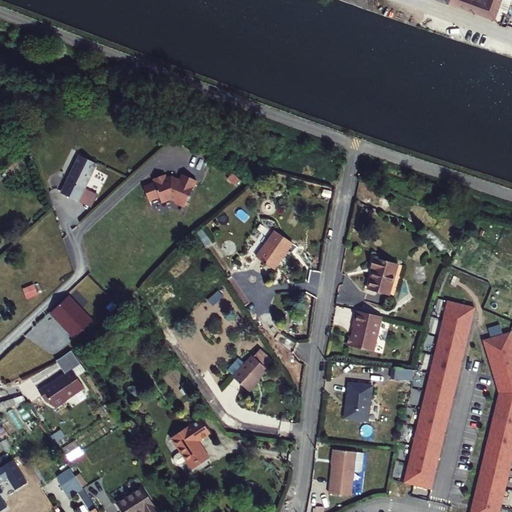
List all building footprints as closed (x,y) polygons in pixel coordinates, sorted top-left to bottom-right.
[(484,0),(484,2),(479,0),(437,0),(494,20),(501,0),(484,0)] [(77,157),(59,194),(76,202),(94,165),(77,157)] [(196,180),(182,174),(179,180),(174,178),(173,180),(170,179),(167,180),(164,174),(151,179),(153,183),(142,187),(148,200),(158,196),(160,202),(169,198),(175,200),(176,203),(184,206),(196,180)] [(291,245),(275,233),(257,260),(274,273),(284,259),(282,257),(291,245)] [(397,268),(372,260),(369,271),(373,273),(367,293),(387,299),(397,268)] [(26,299),(38,294),(34,284),(22,288),(26,299)] [(74,338),(92,321),(68,295),(52,311),(69,330),(68,331),(74,338)] [(404,482),(430,489),(475,308),(446,301),(404,482)] [(383,317),(359,312),(354,329),(357,330),(356,336),(354,335),(353,339),(350,338),(347,347),(374,354),(379,335),(383,317)] [(511,343),(509,332),(484,338),(498,394),(471,511),(499,511),(511,457),(511,343)] [(74,352),(72,350),(55,359),(64,373),(49,383),(48,382),(38,389),(46,400),(49,398),(56,408),(67,400),(66,399),(85,386),(73,369),(81,363),(74,352)] [(275,366),(265,357),(258,365),(254,361),(235,383),(249,396),(269,374),(268,373),(275,366)] [(413,369),(392,367),(391,379),(413,381),(416,370),(413,369)] [(33,393),(26,383),(19,386),(26,397),(33,393)] [(372,386),(348,384),(343,419),(367,422),(372,386)] [(26,401),(23,396),(6,402),(8,407),(26,401)] [(209,432),(200,420),(199,420),(182,431),(179,431),(174,434),(173,438),(182,451),(176,455),(175,458),(176,461),(180,463),(183,463),(187,460),(191,466),(207,456),(197,440),(209,432)] [(364,453),(334,451),(330,495),(352,496),(354,473),(360,474),(361,475),(364,472),(363,471),(364,453)] [(0,511),(7,507),(0,496),(0,493),(3,492),(0,487),(0,483),(7,478),(15,490),(27,482),(12,460),(0,468),(0,511)] [(97,511),(82,488),(75,477),(60,486),(68,499),(78,493),(89,511),(97,511)] [(155,511),(157,511),(142,489),(118,505),(122,511),(155,511)]
